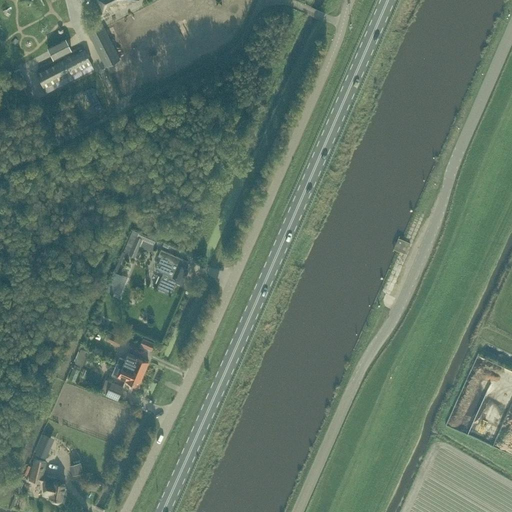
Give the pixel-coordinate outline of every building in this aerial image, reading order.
[(89,0),(99,19),(137,0),(89,0)] [(106,66),(120,59),(102,23),(87,30),(106,66)] [(71,49),(67,41),(66,39),(48,48),(53,58),(71,49)] [(43,87),(91,63),(84,49),(36,74),(43,87)] [(140,245),(142,238),(137,236),(138,232),(133,229),(123,252),(135,256),(140,245)] [(154,244),(142,238),(140,245),(152,250),(154,244)] [(161,257),(156,269),(163,273),(158,286),(157,288),(171,293),(176,281),(181,284),(184,278),(188,268),(185,267),(188,260),(184,259),(165,251),(161,249),(159,256),(161,257)] [(122,341),(110,336),(108,341),(119,346),(122,341)] [(143,338),(140,345),(151,349),(154,343),(143,338)] [(88,352),(83,349),(76,363),(82,366),(88,352)] [(119,357),(117,362),(123,365),(143,373),(148,362),(148,361),(128,353),(125,360),(119,357)] [(138,385),(143,373),(123,365),(118,377),(126,380),(138,385)] [(74,383),(79,371),(74,369),(69,381),(74,383)] [(117,399),(122,388),(111,383),(106,394),(117,399)] [(44,433),(36,453),(46,457),(48,452),(45,450),(51,436),(44,433)] [(42,475),(46,461),(34,459),(29,479),(45,483),(43,493),(50,495),(49,497),(61,500),(65,485),(56,482),(57,479),(47,476),(46,478),(42,477),(43,475),(42,475)] [(80,464),(70,466),(72,476),(82,473),(80,464)]
